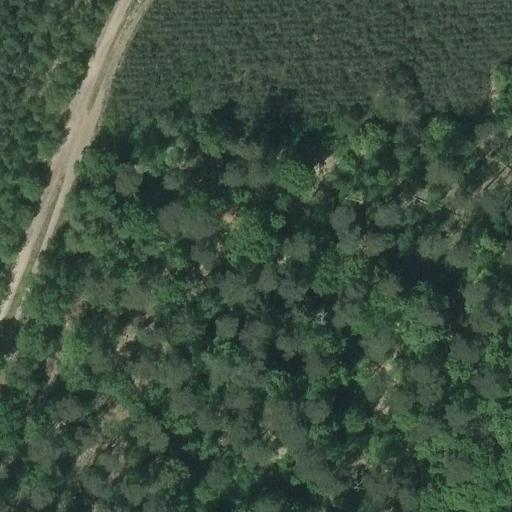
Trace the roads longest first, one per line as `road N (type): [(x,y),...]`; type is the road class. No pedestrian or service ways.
road 1 (track): [(76,116),(164,260),(176,294),(133,382),(117,511)]
road 2 (unknown): [(0,362),(116,53),(146,0)]
road 3 (track): [(125,0),(0,310)]
road 4 (track): [(511,430),(424,511)]
